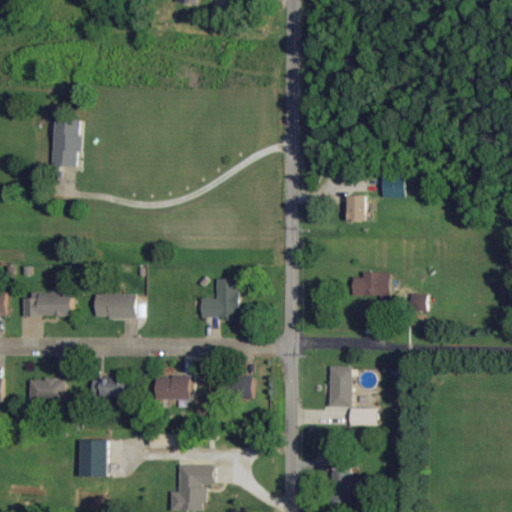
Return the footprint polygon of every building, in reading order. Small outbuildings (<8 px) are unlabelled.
[(56,165),(80,166),(81,152),(84,152),(85,120),(58,119),(56,165)] [(409,198),(409,175),(387,175),(386,197),(409,198)] [(370,196),(351,196),(352,222),(370,221),(370,196)] [(394,296),(394,273),(367,272),(367,278),(357,277),(357,295),(394,296)] [(205,299),(205,318),(242,317),(241,279),(220,279),(220,298),(205,299)] [(10,291),(0,291),(0,315),(9,316),(10,291)] [(27,316),(76,316),(75,293),(42,293),(42,298),(27,298),(27,316)] [(141,318),(140,293),(99,294),(99,318),(141,318)] [(431,294),(414,294),(414,311),(431,310),(431,294)] [(333,406),(355,407),(356,367),(335,366),(333,406)] [(257,376),(237,376),(236,396),(256,396),(257,376)] [(194,377),(160,377),(160,399),(194,399),(194,377)] [(96,379),(96,398),(129,397),(128,378),(96,379)] [(33,380),(33,401),(69,400),(68,379),(33,380)] [(381,408),(354,408),(354,426),(381,425),(381,408)] [(84,477),(111,478),(112,440),(85,440),(84,477)] [(176,491),(176,510),(210,509),(209,485),(219,484),(218,465),(183,466),(184,490),(176,491)]
